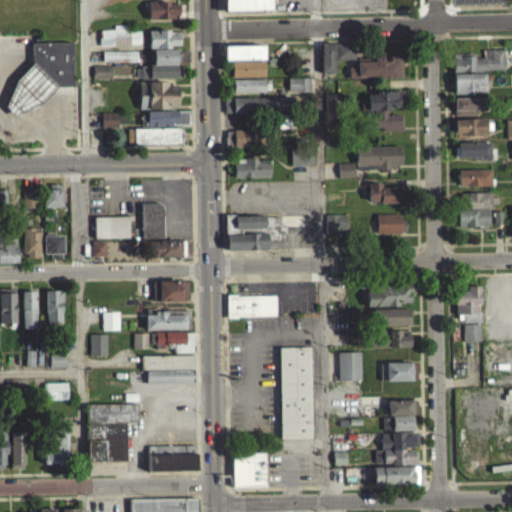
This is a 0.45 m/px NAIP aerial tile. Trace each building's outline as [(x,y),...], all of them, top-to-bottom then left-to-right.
[(271,0),(222,0),(223,17),(272,16),(271,0)] [(147,25),(177,25),(177,7),(147,8),(147,25)] [(99,52),(140,51),(139,32),(113,33),(113,36),(98,36),(99,52)] [(178,53),(178,40),(169,40),(168,36),(148,36),(148,54),(178,53)] [(32,41),(32,62),(32,65),(54,86),(57,85),(74,84),(73,41),(32,41)] [(321,79),(335,79),(334,66),(354,66),(354,49),(320,50),(321,79)] [(222,52),(223,66),(263,65),(263,51),(222,52)] [(152,55),(152,72),(135,72),(135,84),(180,83),(180,71),(175,71),(175,55),(152,55)] [(503,55),(482,56),(482,61),(451,62),(451,77),(503,76),(503,55)] [(102,68),(136,68),(136,57),(102,58),(102,68)] [(401,61),(373,62),(373,69),(348,69),(348,84),(402,83),(401,61)] [(32,62),(16,78),(5,105),(15,114),(40,102),(57,85),(54,86),(32,65),(32,62)] [(231,83),(264,82),(264,66),(231,67),(231,83)] [(111,85),(111,72),(92,71),(92,84),(111,85)] [(452,99),(485,99),(485,80),(452,79),(452,99)] [(287,84),(287,98),(308,98),(308,84),(287,84)] [(231,86),(231,99),(269,98),(269,86),(231,86)] [(138,114),(176,113),(176,91),(166,92),(166,88),(137,88),(138,114)] [(403,114),(403,98),(364,98),(364,115),(370,115),(371,134),(382,134),(383,138),(402,137),(402,121),(385,121),(385,114),(403,114)] [(295,103),(225,104),(225,117),(295,116),(295,103)] [(453,104),(453,122),(474,121),(474,117),(483,117),(483,103),(453,104)] [(145,117),(145,132),(187,131),(187,116),(145,117)] [(117,119),(100,119),(100,133),(117,132),(117,119)] [(485,143),(485,124),(452,125),(453,143),(485,143)] [(126,135),(126,150),(179,149),(179,134),(126,135)] [(231,136),(231,153),(255,152),(254,135),(231,136)] [(490,164),(489,148),(455,149),(455,165),(490,164)] [(400,171),(400,151),(355,152),(355,176),(389,176),(389,172),(400,171)] [(289,154),(290,172),(312,171),(312,154),(289,154)] [(269,183),(269,164),(233,165),(233,184),(269,183)] [(352,169),(336,169),(337,184),(352,184),(352,169)] [(490,175),(457,176),(458,192),(490,192),(490,175)] [(401,209),(400,193),(380,193),(380,189),(367,189),(368,209),(401,209)] [(61,213),(60,192),(41,192),(42,214),(61,213)] [(22,198),(22,214),(34,214),(34,198),(22,198)] [(458,233),(488,232),(488,214),(491,214),(491,198),(457,199),(458,233)] [(140,244),(161,244),(161,209),(140,209),(140,244)] [(501,218),(493,217),(493,231),(501,231),(501,218)] [(347,220),(325,220),(324,241),(346,241),(347,220)] [(375,240),(402,239),(402,220),(375,220),(375,240)] [(225,257),(267,255),(266,246),(281,246),(280,221),(223,223),(224,236),(262,234),(262,239),(225,241),(225,257)] [(93,245),(127,244),(127,222),(93,223),(93,245)] [(22,236),(22,264),(39,263),(38,235),(22,236)] [(42,263),(61,263),(61,241),(42,241),(42,263)] [(0,269),(16,269),(15,245),(0,245),(0,269)] [(184,262),(183,246),(146,248),(147,263),(184,262)] [(91,263),(105,262),(104,247),(90,247),(91,263)] [(132,254),(132,249),(114,248),(114,263),(125,264),(125,254),(132,254)] [(151,308),(187,307),(186,286),(151,287),(151,308)] [(409,311),(409,291),(365,292),(366,312),(409,311)] [(461,329),(479,329),(478,292),(465,292),(466,297),(453,298),(453,320),(461,320),(461,329)] [(21,335),(35,334),(34,297),(20,298),(21,335)] [(61,328),(61,297),(44,297),(44,329),(61,328)] [(0,329),(14,330),(14,299),(0,299),(0,329)] [(226,324),(275,323),(274,301),(225,302),(226,324)] [(371,315),(372,332),(408,331),(408,315),(371,315)] [(189,317),(152,317),(152,322),(144,322),(144,335),(188,335),(189,317)] [(117,318),(100,318),(101,336),(118,336),(117,318)] [(479,347),(479,330),(462,330),(463,347),(479,347)] [(368,354),(409,353),(409,338),(401,338),(401,336),(377,337),(377,344),(368,344),(368,354)] [(154,353),(173,353),(173,358),(192,358),(192,339),(154,338),(154,353)] [(132,355),(146,354),(146,339),(132,339),(132,355)] [(89,362),(105,361),(105,341),(88,341),(89,362)] [(279,346),(310,346),(311,437),(281,437),(279,346)] [(33,373),(34,357),(25,356),(24,373),(33,373)] [(336,358),(337,387),(359,386),(358,358),(336,358)] [(49,374),(63,373),(63,359),(48,359),(49,374)] [(140,362),(140,376),(193,375),(192,361),(140,362)] [(414,369),(379,369),(379,387),(414,387),(414,369)] [(145,389),(192,388),(192,376),(145,377),(145,389)] [(42,406),(66,405),(66,388),(41,389),(42,406)] [(416,406),(386,406),(386,421),(416,421),(416,406)] [(86,469),(125,468),(124,428),(136,428),(135,409),(84,411),(86,469)] [(382,436),(411,436),(411,422),(381,422),(382,436)] [(64,469),(65,431),(55,431),(55,437),(44,437),(43,469),(64,469)] [(8,474),(22,475),(23,439),(9,439),(8,474)] [(379,440),(379,456),(373,456),(373,470),(416,470),(416,455),(416,439),(379,440)] [(195,444),(195,468),(147,469),(147,445),(195,444)] [(231,452),(265,451),(265,459),(265,475),(266,485),(232,485),(231,469),(231,452)] [(344,470),(344,458),(331,458),(332,471),(344,470)] [(371,473),(371,490),(417,490),(417,472),(371,473)]
